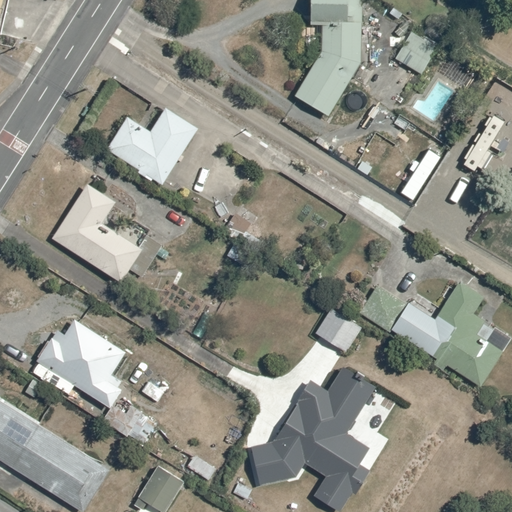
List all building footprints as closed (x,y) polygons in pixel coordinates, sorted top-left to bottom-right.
[(0,0),(0,36),(1,36),(9,0),(0,0)] [(312,0),(312,17),(312,23),(324,23),(323,51),(316,51),(314,64),(297,95),(330,114),(362,60),(362,0),(312,0)] [(438,46),(413,30),(396,57),(421,73),(438,46)] [(200,125),(168,105),(153,129),(129,115),(109,148),(165,182),(200,125)] [(139,255),(144,247),(103,222),(114,205),(117,200),(89,182),(54,238),(123,280),(139,255)] [(266,221),(234,204),(220,229),(236,238),(228,254),(245,262),(266,221)] [(433,303),(413,291),(407,301),(377,282),(359,310),(446,366),(483,389),(511,343),(511,340),(474,317),(488,296),(457,276),(450,288),(444,285),(433,303)] [(363,325),(332,305),(316,331),(347,351),(363,325)] [(121,390),(126,381),(112,373),(126,349),(75,318),(65,335),(57,330),(38,360),(111,405),(115,399),(121,390)] [(372,469),(362,463),(371,447),(348,433),(377,385),(343,364),(326,391),(312,382),(277,439),(251,444),(259,484),(296,477),(306,461),(328,475),(316,495),(343,511),(355,493),(357,494),(372,469)] [(110,468),(42,425),(43,423),(0,395),(0,458),(84,511),(110,468)] [(115,399),(111,405),(104,417),(144,442),(157,421),(131,405),(129,408),(115,399)] [(145,446),(164,458),(190,474),(207,485),(218,469),(155,430),(145,446)] [(141,494),(166,511),(190,474),(164,458),(141,494)] [(254,490),(237,478),(229,490),(246,501),(254,490)]
